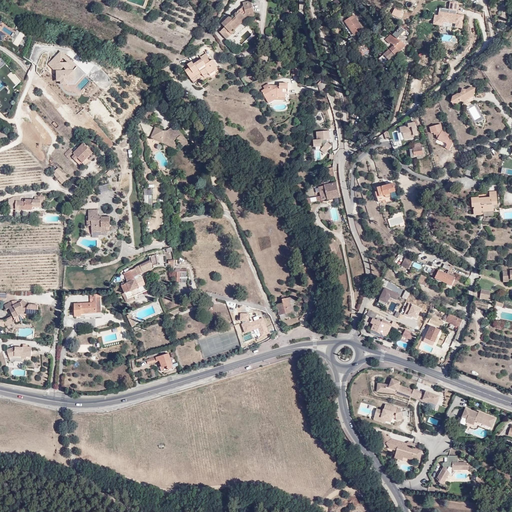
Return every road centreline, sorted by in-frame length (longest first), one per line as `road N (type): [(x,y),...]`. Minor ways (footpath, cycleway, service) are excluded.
road 1 (secondary): [(0,389),(92,403),(298,347)]
road 2 (unknown): [(298,347),(312,282),(302,240),(212,117)]
road 3 (unknown): [(115,318),(70,342),(61,421),(79,471),(108,498),(140,511)]
road 4 (residential): [(351,224),(353,171),(378,143),(404,167),(442,181),(471,148),(511,134)]
road 5 (residential): [(337,164),(426,101),(511,23)]
road 6 (unknown): [(233,212),(184,219),(163,243),(131,250),(134,176),(127,171)]
road 7 (residential): [(337,164),(340,121),(302,0)]
road 8 (unknown): [(51,400),(60,309),(14,296)]
road 9 (residential): [(351,338),(369,296),(351,224)]
